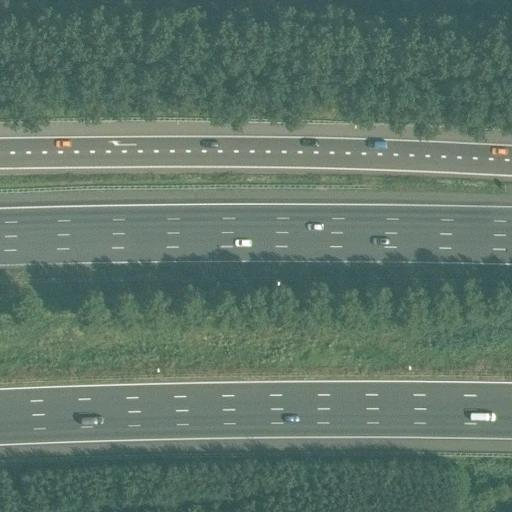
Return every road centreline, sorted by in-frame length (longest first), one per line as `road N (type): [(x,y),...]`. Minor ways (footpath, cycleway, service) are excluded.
road 1 (motorway): [(511,161),(0,153)]
road 2 (motorway): [(0,416),(511,410)]
road 3 (motorway): [(511,236),(0,236)]
